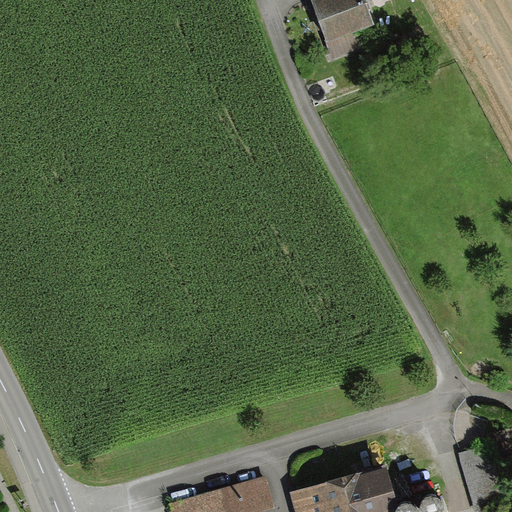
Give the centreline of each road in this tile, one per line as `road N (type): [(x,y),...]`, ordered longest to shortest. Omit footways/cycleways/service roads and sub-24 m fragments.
road 1 (residential): [(63,511),(462,394),(320,135),(265,0)]
road 2 (unknown): [(470,511),(462,394),(511,403)]
road 3 (tertiary): [(56,511),(0,387)]
